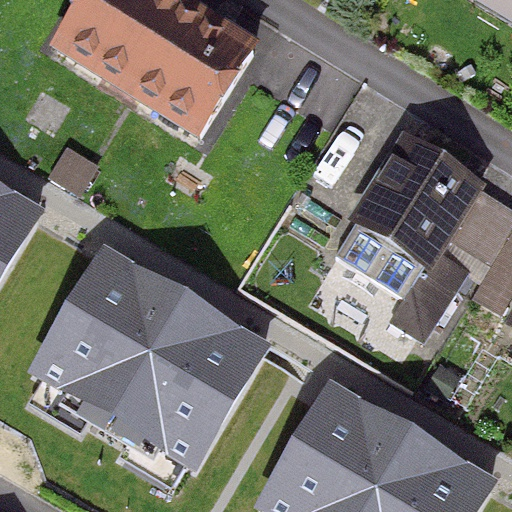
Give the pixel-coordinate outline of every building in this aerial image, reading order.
[(82,0),(47,60),(119,102),(179,0),(82,0)] [(183,0),(182,0),(121,103),(193,146),(255,42),(183,0)] [(482,191),(399,141),(346,228),(423,275),(391,327),(424,347),(468,275),(441,258),(449,244),(479,195),(482,191)] [(97,169),(67,152),(50,182),(80,199),(97,169)] [(0,282),(45,206),(0,179),(0,282)] [(511,214),(479,195),(449,244),(489,269),(511,230),(511,214)] [(511,230),(470,300),(501,319),(511,301),(511,230)] [(274,341),(103,241),(27,370),(198,470),(274,341)] [(265,511),(478,511),(499,478),(330,378),(254,505),(265,511)]
